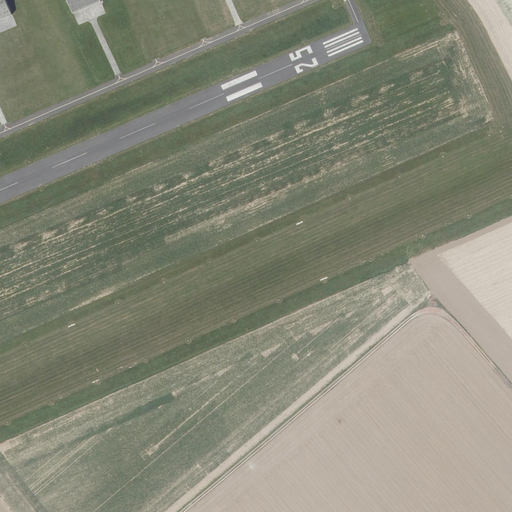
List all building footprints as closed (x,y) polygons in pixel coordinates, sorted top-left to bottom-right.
[(7,0),(0,0),(0,20),(14,15),(7,0)] [(67,0),(74,14),(102,2),(101,0),(67,0)] [(327,53),(330,60),(357,49),(351,50),(351,46),(349,42),(346,42),(345,39),(341,39),(339,36),(337,37),(337,38),(337,46),(336,42),(335,42),(335,46),(326,50),(327,50),(327,53)] [(222,90),(257,76),(255,71),(250,73),(249,71),(220,83),(222,90)] [(261,83),(226,95),(228,102),(232,100),(233,101),(261,92),(260,88),(262,87),(261,83)]
